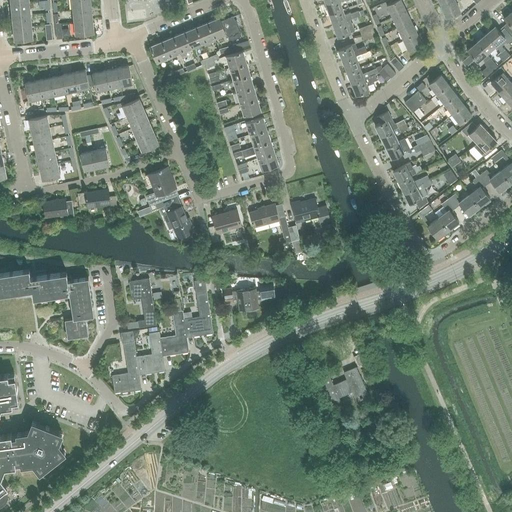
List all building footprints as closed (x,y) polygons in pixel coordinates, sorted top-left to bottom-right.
[(90,0),(72,0),(72,2),(73,9),(92,7),(91,4),(90,0)] [(329,0),(326,1),(330,13),(342,8),(340,2),(344,0),(329,0)] [(392,16),(405,9),(400,0),(396,0),(386,5),(392,16)] [(460,12),(455,0),(441,6),(446,17),(460,12)] [(29,2),(11,4),(12,16),(31,14),(30,9),(29,2)] [(92,7),(73,9),(74,20),(74,22),(93,20),(92,7)] [(345,15),(342,8),(330,13),(334,24),(346,20),(360,15),(358,10),(345,15)] [(392,16),(397,27),(411,21),(405,9),(392,16)] [(511,10),(504,18),(508,22),(503,26),(511,36),(511,10)] [(31,14),(12,16),(13,21),(14,28),(32,26),(31,14)] [(233,16),(221,21),(226,33),(228,36),(240,31),(233,16)] [(220,17),(208,21),(215,38),(226,33),(221,21),(220,17)] [(350,19),(346,20),(334,24),(338,35),(354,30),(350,19)] [(93,20),(74,22),(76,34),(94,32),(93,20)] [(203,42),(215,38),(208,21),(196,26),(203,42)] [(416,32),(411,21),(397,27),(403,39),(416,32)] [(373,29),(371,23),(359,28),(361,34),(373,29)] [(32,26),(14,28),(15,40),(33,38),(32,29),(32,26)] [(192,47),(203,42),(196,26),(185,31),(192,47)] [(511,39),(511,36),(503,26),(499,30),(495,26),(486,34),(499,49),(501,52),(504,49),(502,45),(506,42),(508,43),(511,39)] [(375,35),(373,29),(361,34),(363,40),(375,35)] [(185,31),(173,36),(180,52),(192,47),(185,31)] [(422,44),(416,32),(403,39),(408,50),(422,44)] [(495,52),(499,49),(486,34),(477,42),(487,54),(493,49),(495,52)] [(162,41),(169,57),(180,52),(173,36),(162,41)] [(157,62),(169,57),(162,41),(150,46),(157,62)] [(486,76),(498,66),(490,57),(487,54),(477,42),(467,50),(478,62),(482,58),(485,61),(486,63),(485,64),(487,66),(481,71),(486,76)] [(357,48),(355,43),(338,49),(343,60),(355,56),(361,53),(367,51),(365,46),(357,48)] [(219,49),(220,49),(221,54),(222,53),(230,51),(228,46),(219,49)] [(219,58),(219,57),(221,54),(220,49),(217,50),(217,54),(209,57),(211,61),(214,60),(219,58)] [(504,49),(501,52),(507,58),(510,55),(504,49)] [(247,62),(243,50),(226,55),(230,67),(247,62)] [(367,51),(361,53),(355,56),(343,60),(347,72),(360,67),(357,60),(373,54),(372,50),(369,51),(369,50),(367,51)] [(503,61),(507,58),(501,52),(498,54),(503,61)] [(399,70),(403,66),(394,57),(390,60),(399,70)] [(250,74),(247,62),(230,67),(234,79),(250,74)] [(395,73),(386,63),(382,67),(391,77),(395,73)] [(129,65),(117,67),(121,85),(133,83),(129,65)] [(501,66),(491,74),(495,79),(491,82),(499,91),(511,81),(503,72),(505,70),(501,66)] [(117,67),(105,70),(108,88),(121,85),(117,67)] [(351,83),(364,78),(370,75),(375,73),(378,72),(376,68),(362,73),(360,67),(347,72),(351,83)] [(85,69),(73,72),(78,90),(90,87),(89,86),(87,75),(85,69)] [(105,70),(92,72),(93,74),(95,85),(96,91),(108,88),(105,70)] [(73,72),(61,74),(65,92),(78,90),(73,72)] [(364,78),(351,83),(355,94),(368,89),(366,84),(377,79),(375,73),(370,75),(364,78)] [(61,74),(49,77),(53,95),(65,92),(61,74)] [(93,74),(87,75),(89,86),(95,85),(93,74)] [(234,79),(237,91),(254,86),(250,74),(234,79)] [(430,83),(437,94),(449,85),(442,74),(430,83)] [(49,77),(37,79),(41,98),(53,95),(49,77)] [(37,79),(25,82),(26,88),(29,97),(29,100),(41,98),(37,79)] [(511,95),(511,82),(511,81),(499,91),(507,100),(511,95)] [(457,94),(449,85),(437,94),(445,103),(457,94)] [(257,98),(254,86),(237,91),(241,103),(257,98)] [(422,104),(427,100),(418,90),(414,94),(422,104)] [(414,94),(409,98),(418,108),(422,104),(414,94)] [(452,113),(464,104),(457,94),(445,103),(452,113)] [(122,105),(127,116),(144,109),(139,98),(122,105)] [(261,110),(257,98),(241,103),(244,115),(261,110)] [(409,98),(405,102),(413,112),(418,108),(409,98)] [(472,114),(464,104),(452,113),(460,123),(472,114)] [(127,116),(132,128),(149,120),(144,109),(127,116)] [(394,123),(388,111),(378,116),(381,122),(375,125),(381,136),(393,130),(399,127),(406,123),(404,119),(394,123)] [(29,118),(32,130),(49,126),(47,114),(29,118)] [(250,134),(267,128),(263,116),(246,122),(250,134)] [(132,128),(137,139),(154,132),(149,120),(132,128)] [(478,143),(488,132),(480,123),(477,126),(472,122),(462,130),(467,135),(469,134),(478,143)] [(399,127),(393,130),(381,136),(386,147),(398,140),(395,134),(408,127),(406,123),(399,127)] [(52,139),(49,126),(32,130),(34,142),(52,139)] [(250,134),(254,145),(271,140),(267,128),(250,134)] [(142,150),(159,143),(154,132),(137,139),(142,150)] [(497,141),(488,132),(478,143),(474,146),(482,155),(486,151),(497,141)] [(410,151),(404,138),(398,141),(398,140),(386,147),(391,157),(404,151),(405,153),(410,151)] [(418,144),(421,149),(432,144),(430,138),(418,144)] [(52,139),(34,142),(37,155),(55,151),(52,139)] [(257,153),(258,157),(274,152),(271,140),(254,145),(242,150),(243,154),(244,157),(257,153)] [(432,144),(421,149),(424,155),(435,149),(432,144)] [(106,147),(94,150),(97,167),(110,164),(106,147)] [(511,162),(502,149),(491,157),(495,162),(503,156),(509,164),(501,170),(511,183),(511,181),(511,162)] [(85,170),(97,167),(94,150),(81,153),(85,170)] [(37,155),(40,167),(57,163),(55,151),(37,155)] [(278,164),(274,152),(258,157),(262,169),(278,164)] [(447,159),(449,163),(458,157),(456,153),(447,159)] [(452,167),(452,166),(461,161),(458,157),(449,163),(452,167)] [(42,179),(60,175),(57,163),(40,167),(42,179)] [(411,175),(416,173),(416,172),(420,170),(418,165),(414,167),(414,168),(409,171),(406,164),(394,170),(399,181),(411,175)] [(167,197),(165,192),(175,188),(167,166),(148,173),(155,191),(146,195),(150,204),(167,197)] [(500,191),(511,183),(501,170),(492,176),(487,170),(480,175),(487,184),(492,181),(500,191)] [(416,186),(422,183),(430,179),(427,175),(414,181),(411,175),(399,181),(404,192),(416,186)] [(482,188),(487,184),(480,175),(473,181),(478,187),(469,194),(479,207),(490,199),(482,188)] [(432,184),(430,179),(422,183),(416,186),(404,192),(409,203),(415,200),(419,208),(428,201),(425,195),(428,194),(424,187),(432,184)] [(98,189),(99,190),(78,192),(79,203),(86,202),(87,206),(109,203),(109,208),(117,207),(116,195),(109,195),(108,188),(98,189)] [(456,193),(448,199),(456,208),(460,205),(468,215),(479,207),(469,194),(461,200),(456,193)] [(178,237),(194,230),(190,222),(189,222),(177,195),(155,204),(157,208),(160,207),(169,229),(173,227),(178,237)] [(64,197),(56,198),(56,199),(43,201),(45,216),(66,213),(67,218),(74,217),(71,200),(65,201),(64,197)] [(319,207),(316,198),(300,202),(300,200),(292,202),(297,221),(319,215),(321,223),(331,220),(327,205),(319,207)] [(446,211),(438,217),(448,230),(459,222),(451,212),(456,208),(448,199),(441,204),(446,211)] [(289,229),(289,227),(286,216),(280,217),(275,203),(262,207),(263,208),(250,212),(255,227),(280,220),(284,231),(283,231),(285,242),(293,240),(289,229)] [(430,228),(428,230),(431,233),(432,232),(437,239),(448,230),(438,217),(430,223),(424,215),(432,209),(428,205),(418,213),(430,228)] [(213,242),(219,240),(218,233),(229,230),(228,229),(241,225),(237,209),(228,211),(228,213),(213,217),(215,225),(209,227),(213,242)] [(289,227),(289,229),(293,240),(301,238),(297,225),(289,227)] [(67,272),(37,276),(31,277),(30,269),(0,273),(0,294),(30,290),(32,290),(33,298),(69,292),(73,318),(69,318),(65,319),(68,338),(89,334),(86,316),(94,315),(88,277),(68,280),(67,272)] [(139,326),(156,324),(149,278),(129,281),(132,299),(142,297),(145,319),(138,320),(139,326)] [(260,287),(261,290),(257,291),(256,287),(232,291),(232,286),(223,288),(226,303),(234,301),(234,300),(238,299),(239,310),(259,307),(258,299),(262,299),(276,297),(274,285),(260,287)] [(200,316),(184,318),(187,336),(213,332),(206,286),(196,288),(200,316)] [(180,298),(172,299),(174,311),(173,311),(176,334),(160,336),(163,355),(189,351),(187,336),(184,318),(183,310),(182,310),(180,298)] [(165,370),(163,355),(160,336),(159,330),(158,330),(157,326),(151,327),(152,331),(149,332),(152,353),(137,356),(139,374),(165,370)] [(139,341),(149,339),(146,328),(137,330),(139,341)] [(124,342),(128,372),(112,374),(115,392),(121,391),(121,392),(142,389),(139,374),(134,340),(133,330),(121,332),(122,342),(124,342)] [(370,361),(366,351),(354,356),(359,366),(370,361)] [(352,390),(357,400),(368,395),(356,367),(345,372),(348,378),(333,385),(328,374),(317,379),(328,405),(339,400),(338,396),(352,390)] [(0,507),(2,506),(5,504),(7,501),(8,498),(8,494),(7,490),(6,488),(8,485),(1,477),(5,467),(16,465),(16,461),(22,461),(22,465),(33,463),(40,472),(66,452),(61,446),(60,446),(57,443),(59,439),(60,440),(63,433),(32,421),(28,431),(17,433),(18,437),(12,438),(12,434),(1,435),(0,434),(0,412),(2,407),(13,405),(12,401),(19,400),(15,377),(9,378),(8,373),(0,374),(0,507)] [(377,489),(369,492),(371,498),(379,495),(377,489)]
